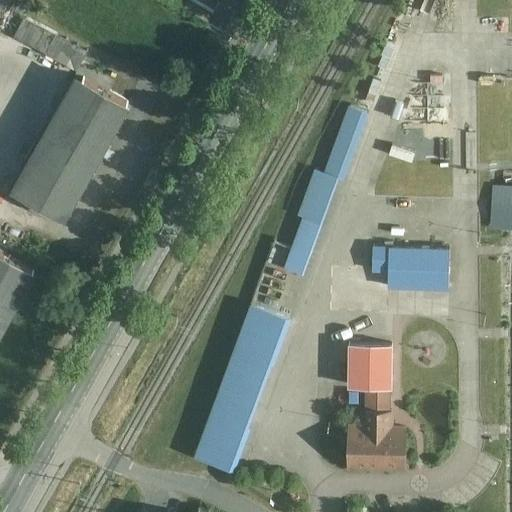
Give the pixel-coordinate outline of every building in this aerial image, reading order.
[(66,221),(131,103),(75,72),(10,190),(66,221)] [(306,273),(339,176),(316,169),(299,214),(303,216),(285,266),(306,273)] [(511,186),(493,186),(493,231),(511,230),(511,186)] [(451,289),(451,247),(374,245),(373,271),(388,271),(388,287),(451,289)] [(0,340),(39,270),(0,248),(0,340)] [(232,471),(290,318),(256,305),(198,458),(232,471)] [(348,469),(407,470),(406,425),(392,425),(394,344),(350,343),(350,388),(363,388),(363,424),(348,424),(348,469)]
